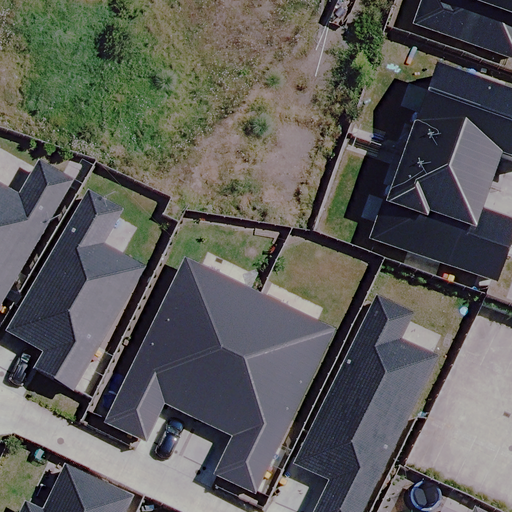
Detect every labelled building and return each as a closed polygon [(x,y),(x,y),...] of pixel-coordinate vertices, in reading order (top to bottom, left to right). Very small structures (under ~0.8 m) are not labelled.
[(0,0),(0,53),(23,42),(8,12),(13,10),(7,0),(0,0)] [(260,0),(272,22),(310,0),(260,0)] [(511,0),(451,0),(429,69),(471,83),(477,65),(489,69),(485,79),(511,88),(511,91),(510,97),(511,97),(511,103),(497,148),(511,152),(511,0)] [(336,91),(286,73),(265,133),(315,151),(336,91)] [(97,109),(57,97),(45,139),(84,151),(97,109)] [(447,181),(461,145),(435,135),(422,171),(447,181)] [(494,151),(472,142),(449,200),(472,209),(494,151)] [(17,197),(0,187),(0,300),(70,183),(37,164),(17,197)] [(460,215),(347,180),(338,210),(451,245),(460,215)] [(119,212),(87,193),(5,330),(42,352),(32,368),(69,390),(140,270),(99,246),(119,212)] [(511,217),(511,202),(494,194),(477,230),(501,241),(511,217)] [(511,256),(483,247),(468,293),(511,307),(511,256)] [(259,296),(184,260),(104,424),(142,442),(161,402),(199,420),(259,296)] [(213,477),(253,496),(333,331),(259,296),(199,420),(232,436),(213,477)] [(120,511),(128,497),(64,466),(42,511),(38,511),(23,504),(18,511),(120,511)]
